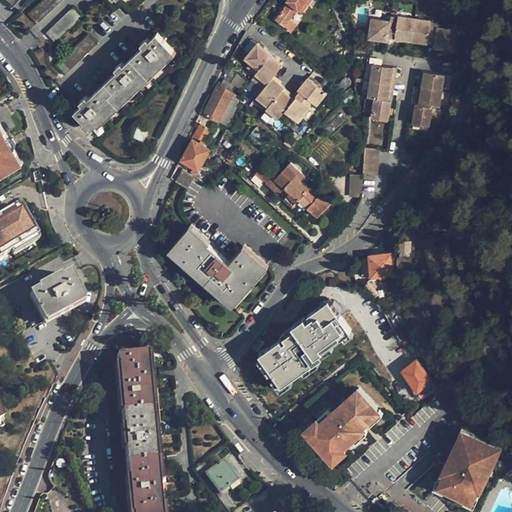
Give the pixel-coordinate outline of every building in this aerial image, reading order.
[(42,0),(29,13),(38,22),(62,0),(42,0)] [(289,0),(283,7),(285,8),(283,10),(293,13),(297,9),(301,13),(310,0),(289,0)] [(74,7),(47,32),(56,41),(82,16),(74,7)] [(292,13),(293,13),(283,10),(275,19),(284,27),(294,15),(292,13)] [(394,36),(409,39),(413,17),(397,15),(397,17),(394,35),(394,36)] [(386,33),(394,35),(397,17),(389,16),(388,21),(386,33)] [(426,42),(426,40),(429,22),(430,20),(413,17),(409,39),(426,42)] [(385,40),(386,33),(388,21),(371,18),(369,25),(368,32),(367,37),(385,40)] [(426,40),(433,41),(436,28),(436,23),(429,22),(426,40)] [(451,49),(452,44),(453,37),(454,31),(436,28),(433,41),(433,47),(451,49)] [(338,32),(324,49),(342,63),(342,35),(338,32)] [(88,33),(55,64),(64,74),(98,43),(88,33)] [(83,103),(76,110),(86,120),(92,127),(174,50),(158,33),(150,40),(147,37),(141,43),(144,45),(124,64),(121,62),(116,67),(118,70),(89,98),(87,95),(81,101),(83,103)] [(248,64),(256,70),(270,53),(256,42),(245,57),(248,59),(248,64)] [(282,62),(270,53),(256,70),(255,73),(266,82),(272,76),(282,62)] [(372,63),(369,80),(392,84),(393,75),(389,75),(389,72),(394,72),(395,67),(372,63)] [(248,67),(255,73),(256,70),(248,64),(248,67)] [(421,70),(418,86),(440,90),(443,73),(421,70)] [(250,79),(262,88),(266,82),(255,73),(250,79)] [(220,76),(217,83),(230,91),(234,84),(220,76)] [(284,86),(272,76),(266,82),(262,88),(256,95),(268,105),(282,88),(284,86)] [(297,88),(299,90),(312,101),(316,103),(326,91),(307,76),(297,88)] [(342,82),(342,79),(336,87),(341,90),(344,86),(342,82)] [(391,89),(392,84),(369,80),(367,95),(374,97),(389,99),(391,92),(387,91),(387,88),(391,89)] [(210,97),(227,106),(233,93),(230,91),(217,83),(210,97)] [(415,103),(431,105),(438,106),(440,90),(418,86),(415,103)] [(293,98),(282,88),(268,105),(266,108),(277,117),(284,109),(293,98)] [(299,90),(293,98),(284,109),(296,120),(312,101),(299,90)] [(346,103),(353,97),(347,90),(340,96),(346,103)] [(235,99),(237,95),(233,93),(227,106),(219,121),(224,125),(226,123),(223,122),(235,99)] [(203,112),(215,119),(219,121),(227,106),(210,97),(203,112)] [(386,119),(387,112),(388,106),(389,99),(374,97),(370,116),(386,119)] [(239,103),(239,102),(235,99),(223,122),(226,123),(224,125),(227,126),(239,103)] [(428,125),(428,120),(430,112),(431,105),(415,103),(412,122),(428,125)] [(341,120),(335,112),(321,125),(328,133),(341,120)] [(0,122),(0,177),(24,163),(0,122)] [(197,131),(207,136),(210,129),(201,124),(197,131)] [(148,131),(138,127),(134,136),(143,141),(148,131)] [(197,131),(192,138),(202,144),(204,141),(207,136),(197,131)] [(198,169),(203,161),(210,148),(202,144),(192,138),(181,159),(198,169)] [(378,172),(379,148),(366,147),(365,171),(378,172)] [(321,196),(319,194),(310,186),(304,181),(307,177),(290,162),(277,177),(270,175),(264,182),(278,194),(285,187),(290,192),(285,198),(293,205),(298,199),(317,216),(332,200),(325,193),(321,196)] [(181,171),(176,181),(186,186),(191,176),(181,171)] [(313,183),(307,177),(304,181),(310,186),(313,183)] [(350,180),(342,188),(353,198),(361,190),(350,180)] [(471,188),(463,184),(453,206),(462,210),(471,188)] [(23,252),(35,248),(47,244),(40,222),(28,226),(31,233),(10,240),(12,244),(4,247),(9,261),(13,266),(21,262),(20,257),(25,256),(23,252)] [(264,264),(245,248),(239,254),(241,257),(234,265),(192,228),(175,247),(181,253),(183,251),(201,266),(198,269),(233,299),(250,279),(248,277),(255,269),(258,271),(264,264)] [(35,248),(41,261),(49,257),(53,254),(50,245),(47,244),(35,248)] [(393,275),(391,253),(370,255),(371,277),(393,275)] [(28,260),(31,266),(37,263),(33,257),(28,260)] [(48,286),(30,295),(45,322),(83,301),(69,275),(56,281),(55,279),(47,283),(48,286)] [(347,300),(347,287),(340,286),(329,286),(295,285),(235,367),(245,376),(288,317),(285,314),(297,297),(322,298),(323,300),(347,300)] [(361,298),(365,307),(373,302),(368,297),(361,298)] [(389,330),(373,302),(365,307),(364,308),(379,337),(417,392),(431,382),(417,361),(412,364),(410,360),(412,359),(409,355),(408,356),(389,330)] [(305,326),(320,343),(332,332),(316,315),(305,326)] [(146,354),(116,357),(130,511),(160,511),(150,395),(146,354)] [(320,370),(327,377),(333,373),(325,365),(320,370)] [(435,388),(431,382),(417,392),(421,398),(435,388)] [(359,388),(331,413),(321,422),(318,419),(307,429),(323,447),(327,452),(332,457),(343,446),(353,437),(365,427),(363,425),(362,423),(367,419),(368,420),(379,410),(359,388)] [(410,409),(418,403),(413,397),(405,404),(410,409)] [(422,407),(418,403),(410,409),(414,414),(422,407)] [(317,418),(318,419),(321,422),(331,413),(328,409),(317,418)] [(380,409),(379,410),(368,420),(371,424),(384,413),(380,409)] [(369,432),(365,427),(353,437),(357,442),(369,432)] [(459,436),(461,437),(465,439),(468,434),(470,435),(471,432),(462,428),(459,436)] [(450,466),(449,469),(444,480),(441,486),(446,489),(467,498),(474,501),(477,495),(483,481),(486,482),(488,476),(484,474),(487,468),(489,463),(493,465),(498,454),(494,452),(497,447),(494,446),(470,435),(468,434),(465,439),(461,437),(456,447),(460,449),(458,455),(455,461),(451,459),(448,465),(450,466)] [(495,444),(494,446),(497,447),(494,452),(498,454),(500,455),(503,448),(495,444)] [(347,451),(343,446),(332,457),(330,458),(334,463),(347,451)] [(454,447),(452,451),(458,455),(460,449),(456,447),(454,447)] [(448,458),(451,459),(455,461),(458,455),(452,451),(448,458)] [(222,463),(208,474),(221,492),(236,481),(222,463)] [(490,477),(493,471),(487,468),(484,474),(488,476),(490,477)] [(444,493),(446,489),(441,486),(444,480),(439,477),(434,488),(444,493)] [(480,497),(477,495),(474,501),(467,498),(465,502),(476,507),(480,497)]
